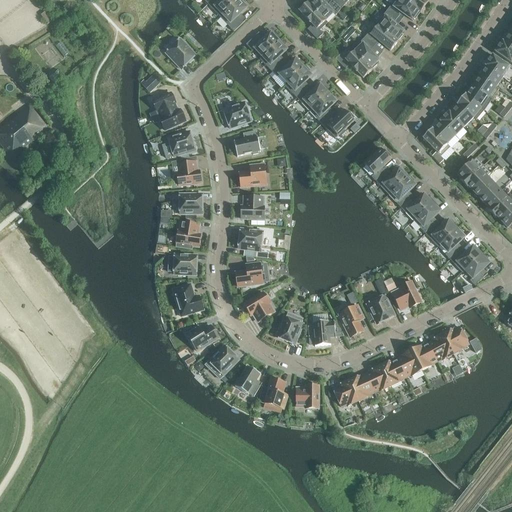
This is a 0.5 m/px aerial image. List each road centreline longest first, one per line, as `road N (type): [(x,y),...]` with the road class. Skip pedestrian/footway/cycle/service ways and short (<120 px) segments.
road 1 (residential): [(511,276),(351,360),(286,362),(249,342),(223,303),(225,188),(193,84),(272,11)]
road 2 (residential): [(400,141),(510,0)]
road 3 (track): [(38,98),(78,161),(0,228)]
road 4 (residential): [(400,141),(511,258)]
road 5 (residential): [(453,0),(367,108)]
road 6 (residential): [(272,11),(367,108)]
